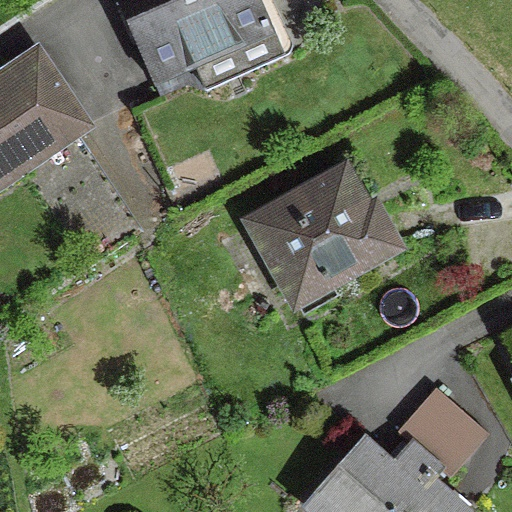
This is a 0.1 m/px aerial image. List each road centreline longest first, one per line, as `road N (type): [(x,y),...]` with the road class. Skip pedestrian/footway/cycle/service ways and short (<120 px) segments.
road 1 (residential): [(397,0),(511,132)]
road 2 (residential): [(383,374),(511,305)]
